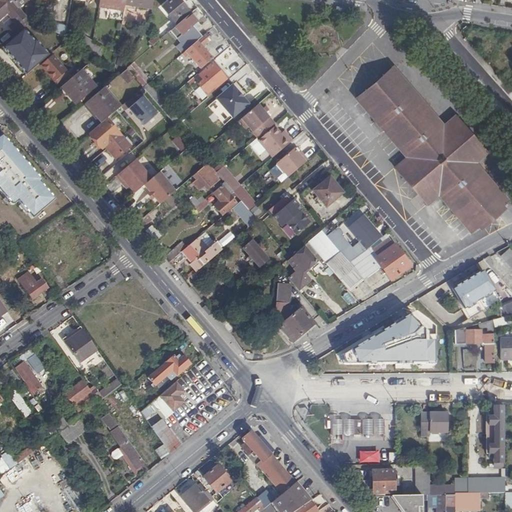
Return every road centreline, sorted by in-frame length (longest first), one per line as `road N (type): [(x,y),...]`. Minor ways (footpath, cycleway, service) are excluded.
road 1 (residential): [(261,396),(511,388)]
road 2 (residential): [(437,271),(314,346),(261,396)]
road 3 (residential): [(437,271),(297,107)]
road 4 (primary): [(8,101),(137,252)]
road 5 (primary): [(137,252),(261,396)]
road 6 (secondary): [(261,396),(121,511)]
road 7 (residential): [(0,351),(137,252)]
road 8 (primary): [(261,396),(359,511)]
road 9 (residential): [(297,107),(206,0)]
road 10 (residential): [(382,12),(376,28),(297,107)]
road 11 (residential): [(434,21),(511,113)]
